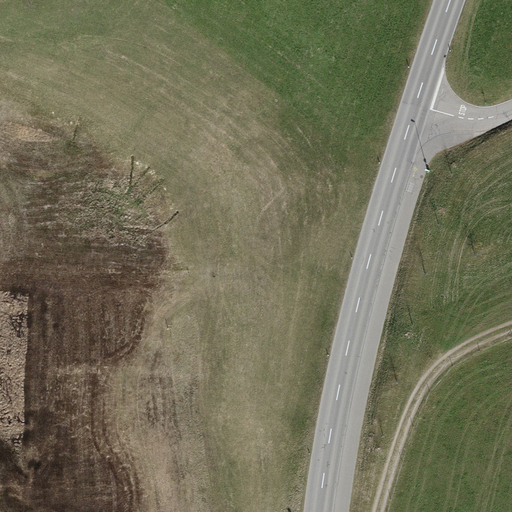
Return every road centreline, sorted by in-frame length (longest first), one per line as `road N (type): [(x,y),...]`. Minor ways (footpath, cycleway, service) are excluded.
road 1 (tertiary): [(319,511),(356,313),(414,107)]
road 2 (track): [(377,511),(421,387),(452,354),(511,326)]
